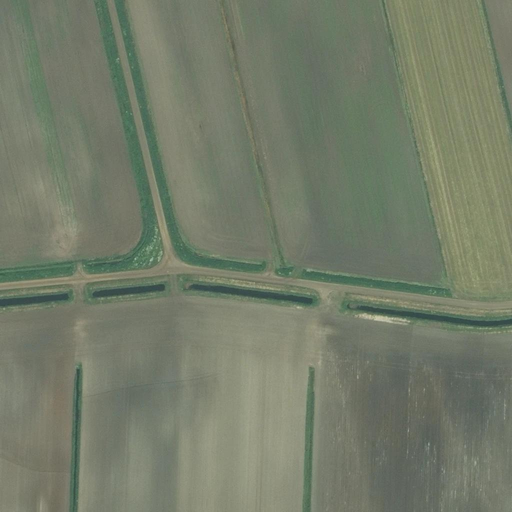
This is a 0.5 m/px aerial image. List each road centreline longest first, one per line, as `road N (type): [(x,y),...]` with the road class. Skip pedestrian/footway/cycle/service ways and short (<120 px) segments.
road 1 (unclassified): [(511,303),(426,299),(170,262),(109,0)]
road 2 (track): [(0,287),(141,274),(170,262)]
